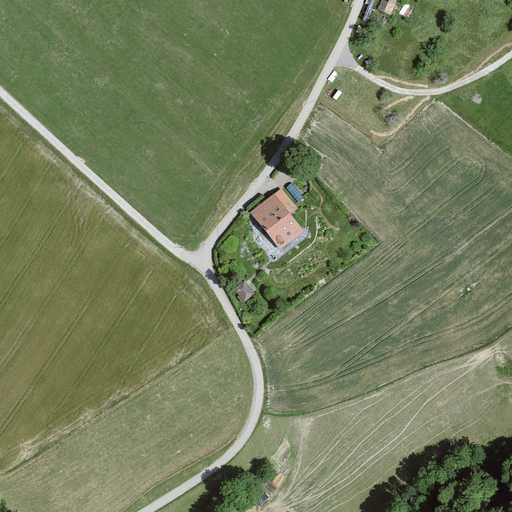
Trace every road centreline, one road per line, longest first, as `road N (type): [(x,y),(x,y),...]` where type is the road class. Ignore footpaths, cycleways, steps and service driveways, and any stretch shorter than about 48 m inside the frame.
road 1 (unclassified): [(198,261),(243,334),(257,368),(257,400),(240,443),(146,511)]
road 2 (unclassified): [(358,0),(293,137),(198,261)]
road 3 (unclassified): [(0,91),(198,261)]
road 4 (track): [(334,58),(394,92),(424,95),(446,92),(511,56)]
